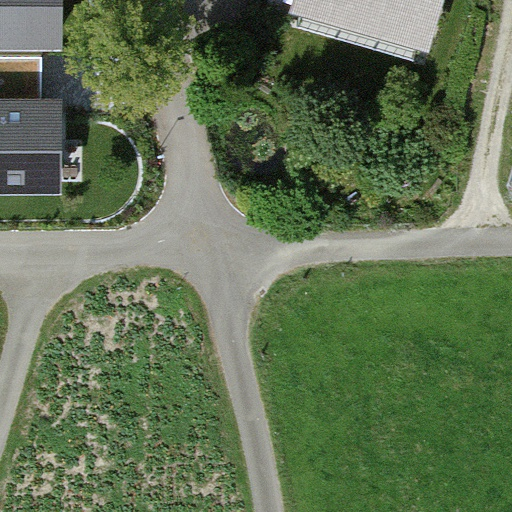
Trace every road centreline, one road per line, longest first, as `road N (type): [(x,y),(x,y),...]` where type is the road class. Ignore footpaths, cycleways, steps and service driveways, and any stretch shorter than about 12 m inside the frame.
road 1 (track): [(511,242),(210,256),(273,511)]
road 2 (residential): [(157,0),(210,256),(0,253)]
road 3 (track): [(48,252),(0,419)]
